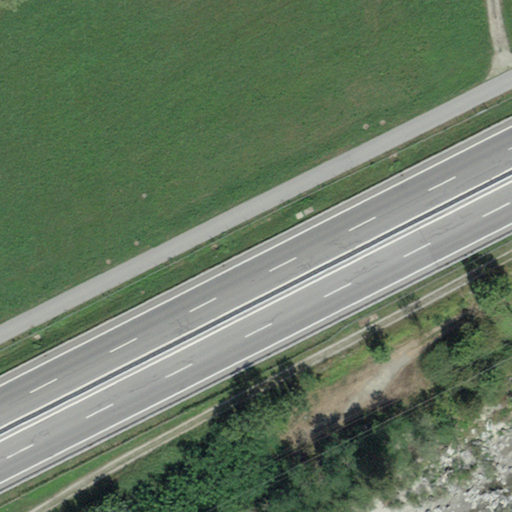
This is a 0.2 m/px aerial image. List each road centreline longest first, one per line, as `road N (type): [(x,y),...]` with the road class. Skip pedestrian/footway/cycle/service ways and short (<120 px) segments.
road 1 (motorway): [(511,147),(0,407)]
road 2 (motorway): [(0,460),(511,201)]
road 3 (track): [(38,511),(511,255)]
